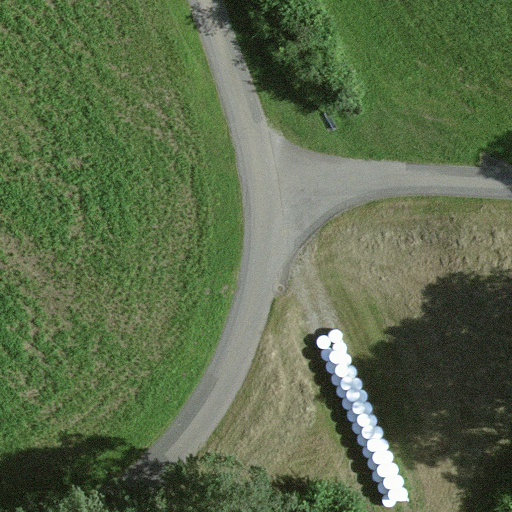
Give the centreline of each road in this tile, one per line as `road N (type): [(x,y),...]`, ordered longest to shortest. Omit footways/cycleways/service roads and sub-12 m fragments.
road 1 (residential): [(105,511),(192,421),(252,302),(276,182)]
road 2 (residential): [(276,182),(511,176)]
road 3 (residential): [(276,182),(206,0)]
